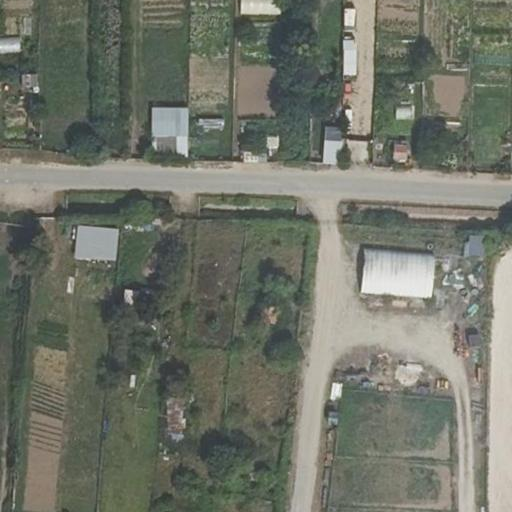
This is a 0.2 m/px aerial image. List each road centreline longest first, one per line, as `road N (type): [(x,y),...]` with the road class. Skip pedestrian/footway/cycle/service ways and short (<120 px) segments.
road 1 (unclassified): [(0,183),(511,199)]
road 2 (unknown): [(298,511),(326,189)]
